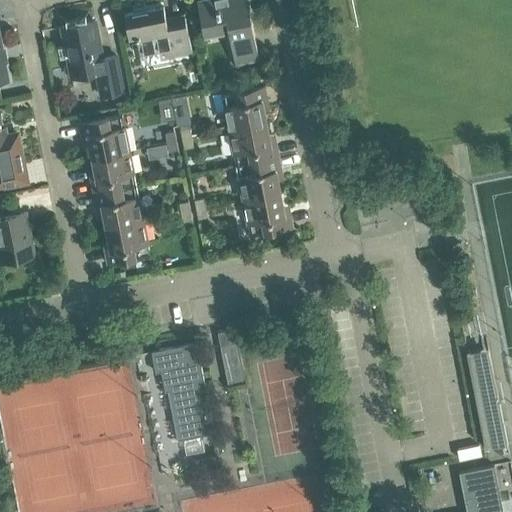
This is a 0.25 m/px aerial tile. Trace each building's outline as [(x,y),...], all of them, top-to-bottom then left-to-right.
[(198,0),(205,32),(229,27),(236,62),(259,57),(251,17),(248,18),(245,0),(198,0)] [(125,13),(129,35),(136,34),(139,51),(163,46),(165,56),(192,51),(186,21),(167,25),(163,5),(125,13)] [(61,26),(71,76),(96,71),(101,95),(123,91),(116,54),(103,57),(96,19),(61,26)] [(222,94),(229,129),(267,121),(262,99),(268,98),(265,85),(222,94)] [(188,108),(175,110),(177,125),(181,125),(190,123),(191,123),(188,108)] [(90,143),(93,156),(130,149),(124,121),(123,113),(84,121),(80,121),(83,135),(85,144),(90,143)] [(0,185),(27,181),(18,132),(4,135),(0,115),(0,185)] [(229,129),(236,164),(279,156),(276,143),(272,144),(267,121),(229,129)] [(183,130),(184,138),(194,136),(193,129),(183,130)] [(167,133),(168,141),(179,139),(178,131),(167,133)] [(194,136),(184,138),(186,149),(196,148),(194,136)] [(179,139),(168,141),(170,152),(180,151),(179,139)] [(92,180),(95,192),(136,184),(130,149),(93,156),(97,179),(92,180)] [(236,164),(244,199),(280,192),(276,170),(281,169),(279,156),(236,164)] [(102,204),(106,226),(144,219),(136,184),(95,192),(97,205),(102,204)] [(280,192),(244,199),(251,235),(292,226),(290,214),(285,215),(280,192)] [(195,199),(197,208),(206,207),(204,197),(195,199)] [(178,202),(180,212),(191,209),(189,200),(178,202)] [(0,202),(0,249),(2,261),(34,255),(26,211),(4,215),(2,202),(0,202)] [(206,207),(197,208),(199,218),(208,216),(206,207)] [(191,209),(180,212),(182,221),(193,219),(191,209)] [(144,219),(106,226),(111,249),(106,250),(108,263),(150,255),(144,219)] [(220,330),(222,345),(240,341),(237,327),(220,330)] [(197,341),(152,350),(152,351),(156,371),(162,370),(166,389),(169,389),(179,438),(202,434),(205,449),(213,447),(217,446),(218,446),(205,380),(204,376),(202,365),(201,357),(197,341)] [(240,341),(222,345),(230,383),(247,379),(240,341)] [(471,349),(468,350),(487,447),(490,447),(490,446),(508,442),(489,346),(471,350),(471,349)] [(458,448),(459,453),(460,458),(482,454),(480,444),(475,445),(458,448)] [(467,511),(504,511),(495,464),(459,471),(467,511)]
